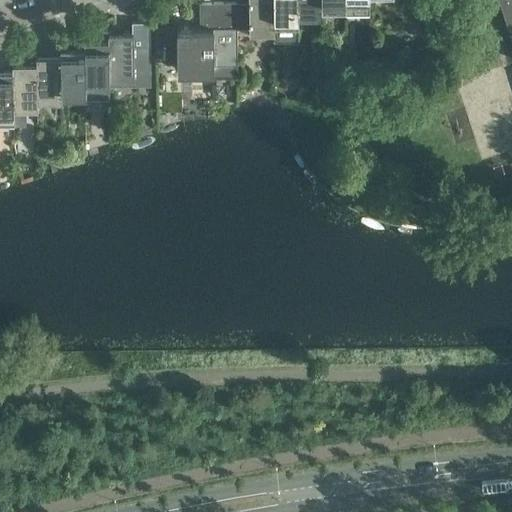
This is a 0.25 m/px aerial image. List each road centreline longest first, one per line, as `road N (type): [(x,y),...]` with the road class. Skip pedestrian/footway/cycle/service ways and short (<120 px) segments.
road 1 (secondary): [(511,453),(311,480)]
road 2 (secondary): [(318,507),(511,484)]
road 3 (secondary): [(311,480),(144,511)]
